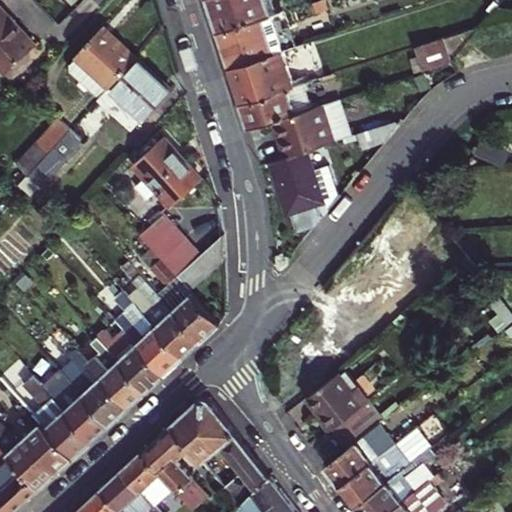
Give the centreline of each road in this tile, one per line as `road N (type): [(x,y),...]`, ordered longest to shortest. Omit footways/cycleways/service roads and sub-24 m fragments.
road 1 (residential): [(266,315),(452,101),(511,78)]
road 2 (residential): [(266,315),(250,196),(186,0)]
road 3 (residential): [(49,511),(219,361)]
road 4 (residential): [(219,361),(334,511)]
